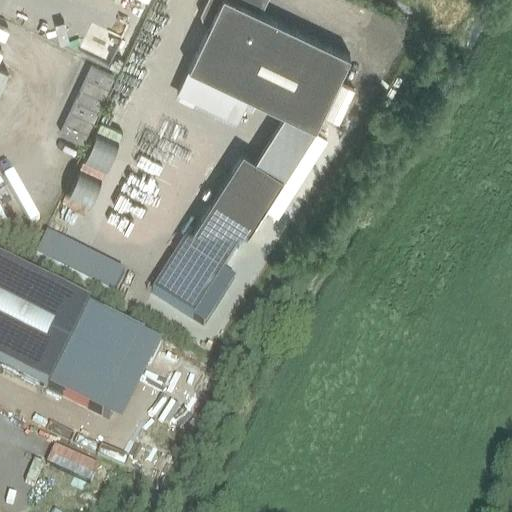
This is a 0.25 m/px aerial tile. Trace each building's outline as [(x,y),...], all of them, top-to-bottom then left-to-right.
[(284,179),(315,129),(350,55),(261,13),(266,0),(206,0),(200,14),(203,23),(208,25),(188,68),(286,115),(257,162),(284,179)] [(93,144),(121,74),(93,62),(65,133),(93,144)] [(107,133),(94,163),(116,172),(129,142),(107,133)] [(154,296),(196,322),(284,179),(257,162),(243,153),(154,296)] [(100,208),(111,179),(83,169),(73,198),(100,208)] [(54,236),(46,253),(61,261),(70,243),(54,236)] [(63,266),(131,298),(142,274),(75,242),(63,266)] [(0,366),(48,390),(101,417),(142,336),(88,309),(0,264),(0,366)]
